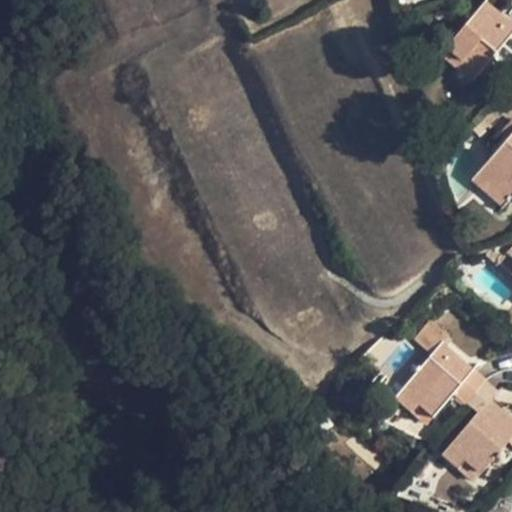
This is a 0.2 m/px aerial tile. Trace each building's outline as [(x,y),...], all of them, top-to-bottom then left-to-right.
[(511,24),(485,1),(448,46),(451,49),(478,71),(511,30),(511,24)] [(472,79),(478,71),(451,49),(448,46),(441,54),(472,79)] [(511,133),(478,171),(484,177),(508,197),(511,193),(511,133)] [(502,205),(508,197),(484,177),(478,171),(472,178),(476,181),(478,184),(499,202),(502,205)] [(403,388),(418,403),(432,415),(472,369),(442,342),(403,388)] [(412,410),(418,403),(403,388),(396,396),(412,410)] [(511,437),(511,435),(511,418),(490,399),(449,446),(466,459),(481,472),(503,448),(505,445),(511,437)] [(511,435),(511,437),(505,445),(503,448),(511,454),(511,435)] [(457,466),(466,459),(449,446),(442,453),(457,466)]
